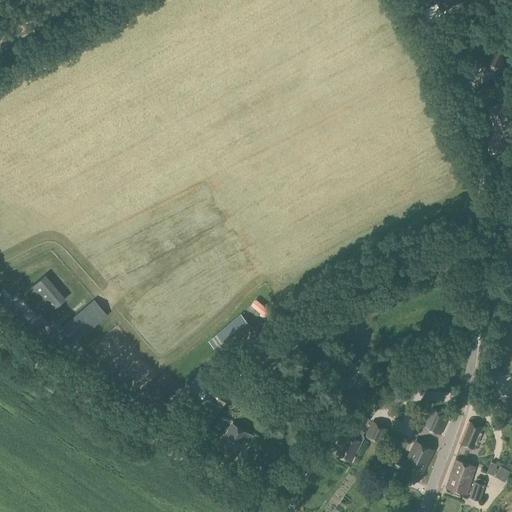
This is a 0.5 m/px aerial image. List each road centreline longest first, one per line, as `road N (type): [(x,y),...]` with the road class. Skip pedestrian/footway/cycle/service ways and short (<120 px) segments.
road 1 (tertiary): [(423,511),(461,404),(494,235),(511,187)]
road 2 (residential): [(289,511),(142,438),(0,346)]
road 3 (track): [(408,0),(470,123),(481,161),(481,227),(494,235)]
